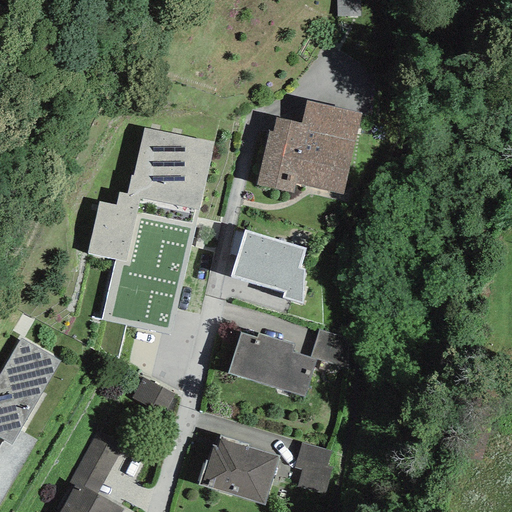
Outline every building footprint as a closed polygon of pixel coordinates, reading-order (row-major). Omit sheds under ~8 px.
[(357,0),(336,0),(337,15),(358,15),(357,0)] [(306,102),(302,123),(274,117),(271,132),(268,131),(256,185),(293,193),(295,185),(343,195),(360,114),(306,102)] [(170,334),(212,142),(144,127),(133,175),(130,174),(126,194),(118,192),(115,205),(98,201),(87,253),(115,259),(102,319),(170,334)] [(306,249),(244,230),(230,278),(284,293),(282,299),(302,304),(304,269),(300,268),(306,249)] [(318,330),(310,357),(316,359),(343,368),(352,340),(318,330)] [(240,332),(239,336),(227,373),(304,397),(316,359),(310,357),(292,352),(293,349),(294,345),(257,334),(256,337),(240,332)] [(58,360),(20,339),(0,373),(0,437),(10,444),(58,360)] [(173,396),(141,380),(132,398),(164,414),(173,396)] [(68,483),(74,486),(75,483),(97,494),(125,440),(98,426),(68,483)] [(199,486),(264,505),(276,464),(279,456),(218,439),(216,446),(211,445),(199,486)] [(332,468),(327,466),(331,451),(301,443),(294,467),(301,469),(296,490),(324,497),(332,468)] [(121,511),(123,509),(97,494),(75,483),(74,486),(59,511),(121,511)]
